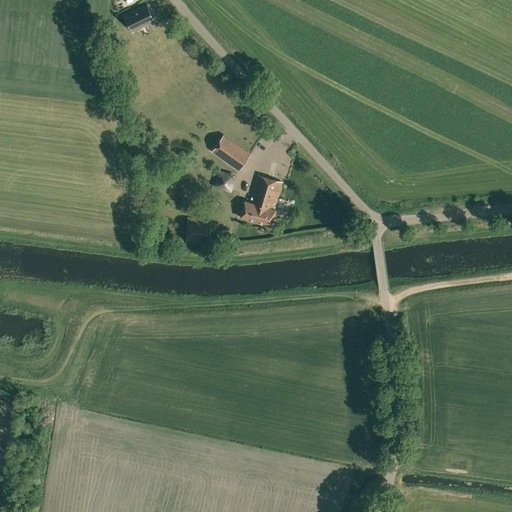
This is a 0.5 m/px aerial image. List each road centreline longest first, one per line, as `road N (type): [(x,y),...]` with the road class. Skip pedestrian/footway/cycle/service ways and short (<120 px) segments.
road 1 (unclassified): [(386,222),(349,194),(177,0)]
road 2 (unclassified): [(383,511),(399,427),(379,240),(386,222)]
road 3 (track): [(511,277),(420,289),(387,302)]
road 4 (unclassified): [(386,222),(511,210)]
